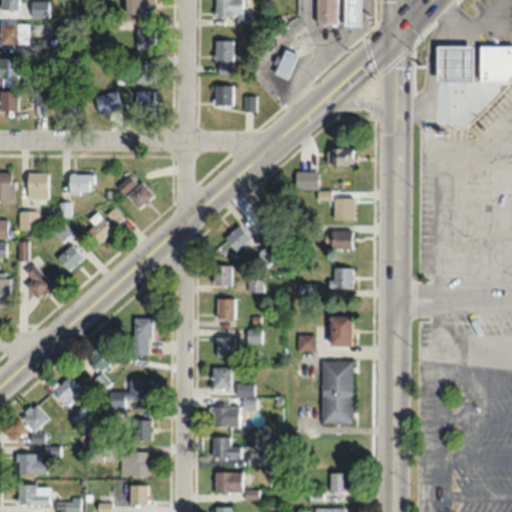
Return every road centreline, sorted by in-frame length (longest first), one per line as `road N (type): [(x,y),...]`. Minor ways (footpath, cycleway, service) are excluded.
road 1 (residential): [(182,511),(185,0)]
road 2 (secondary): [(0,383),(306,111)]
road 3 (residential): [(0,138),(241,141),(265,148)]
road 4 (secondary): [(390,511),(392,299)]
road 5 (secondary): [(392,299),(394,123)]
